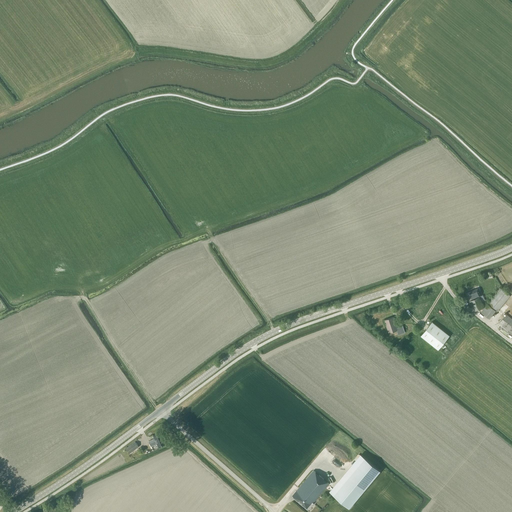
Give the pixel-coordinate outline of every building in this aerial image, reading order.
[(484,306),(479,296),(481,296),(478,288),(471,291),(467,293),(474,310),(484,306)] [(489,319),(496,310),(497,312),(510,295),(501,288),(481,312),(489,319)] [(511,318),(506,314),(499,323),(502,325),(501,326),(511,335),(511,318)] [(398,334),(405,332),(403,326),(397,328),(393,317),(385,320),(389,333),(397,330),(398,334)] [(438,349),(450,335),(432,321),(421,336),(438,349)] [(158,446),(166,442),(161,432),(153,436),(155,438),(149,441),(151,446),(157,443),(158,446)] [(139,446),(135,441),(125,448),(129,453),(139,446)] [(364,457),(333,494),(349,508),(380,471),(364,457)] [(313,503),(329,483),(314,470),(292,496),(299,502),(300,503),(301,503),(307,509),(307,508),(308,509),(311,507),(312,508),(315,504),(313,503)]
